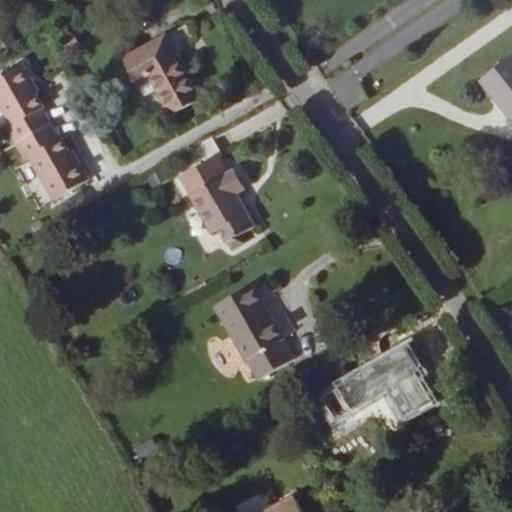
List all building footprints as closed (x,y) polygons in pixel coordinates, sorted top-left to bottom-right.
[(0,16),(0,40),(12,34),(1,15),(0,16)] [(62,20),(46,28),(51,41),(69,32),(62,20)] [(136,56),(146,70),(166,103),(198,83),(159,23),(116,50),(117,53),(125,64),(136,56)] [(511,65),(497,44),(464,67),(481,90),(491,105),(511,90),(511,65)] [(119,69),(125,65),(125,64),(117,53),(110,56),(109,63),(113,69),(119,69)] [(18,78),(22,76),(10,55),(0,60),(0,133),(11,152),(16,150),(40,192),(77,172),(65,151),(62,154),(57,144),(49,131),(46,132),(27,102),(31,99),(23,87),(18,78)] [(134,78),(146,70),(136,56),(125,64),(125,65),(134,78)] [(28,84),(22,76),(18,78),(23,87),(28,84)] [(502,121),(511,113),(511,90),(491,105),(502,121)] [(211,138),(206,141),(206,142),(215,156),(220,154),(211,138)] [(62,154),(65,151),(60,142),(57,144),(62,154)] [(215,156),(206,142),(175,173),(178,178),(213,237),(219,233),(228,248),(257,230),(237,197),(246,191),(235,171),(227,175),(215,156)] [(207,297),(252,369),(289,347),(244,274),(207,297)] [(379,318),(349,336),(365,363),(395,345),(379,318)] [(377,381),(403,425),(433,407),(401,354),(388,362),(394,371),(377,381)] [(147,431),(130,441),(137,455),(155,444),(147,431)] [(167,463),(144,477),(152,489),(176,475),(167,463)] [(307,511),(287,480),(235,511),(307,511)]
